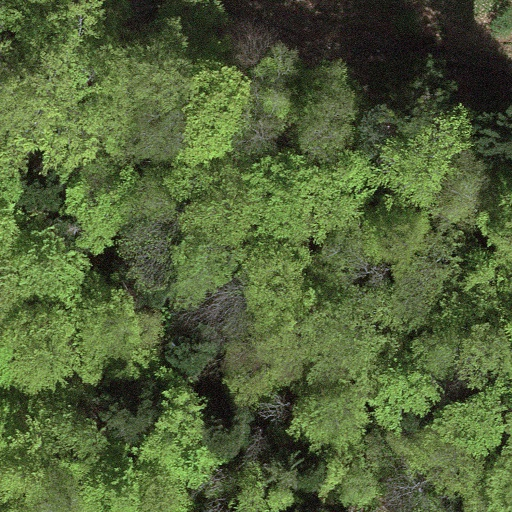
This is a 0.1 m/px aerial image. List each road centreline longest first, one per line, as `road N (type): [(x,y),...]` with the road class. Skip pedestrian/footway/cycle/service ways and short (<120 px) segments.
road 1 (track): [(511,75),(300,40),(181,0)]
road 2 (track): [(300,40),(408,159),(511,244)]
